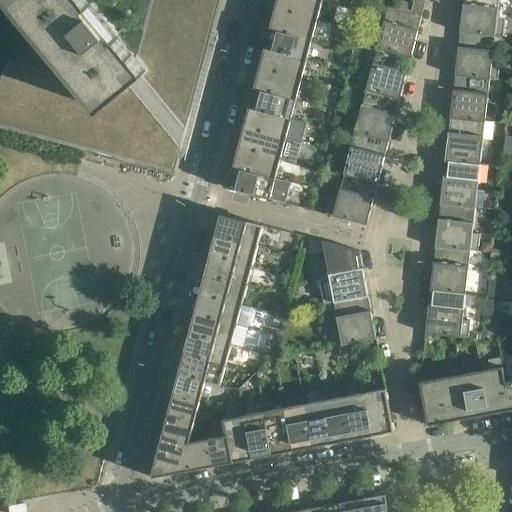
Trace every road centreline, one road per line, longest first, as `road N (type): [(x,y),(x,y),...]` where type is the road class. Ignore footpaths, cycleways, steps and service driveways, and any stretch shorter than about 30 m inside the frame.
road 1 (residential): [(250,0),(123,499)]
road 2 (residential): [(416,447),(380,238),(442,0)]
road 3 (residential): [(123,499),(416,447)]
